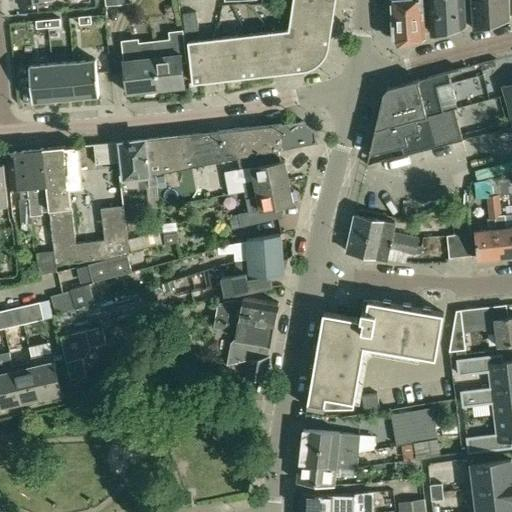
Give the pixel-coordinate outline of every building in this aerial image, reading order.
[(335,0),(293,0),(292,10),(325,16),(333,17),(335,0)] [(398,43),(402,42),(423,37),(420,0),(391,0),(394,37),(394,41),(398,43)] [(429,0),(431,30),(431,35),(448,30),(446,0),(429,0)] [(446,0),(448,30),(465,26),(463,0),(446,0)] [(471,0),(473,29),(491,24),(489,0),(471,0)] [(489,0),(491,24),(509,19),(507,0),(489,0)] [(333,17),(325,16),(292,10),(288,29),(320,61),(322,60),(324,57),(325,55),(327,52),(328,49),(329,47),(333,17)] [(185,34),(199,32),(196,12),(183,14),(185,34)] [(92,23),(91,15),(79,16),(79,25),(92,23)] [(60,18),(48,19),(49,27),(61,26),(60,18)] [(48,19),(36,20),(37,28),(49,27),(48,19)] [(274,74),(306,70),(309,69),(312,68),(315,66),(317,64),(320,61),(288,29),(270,31),(274,74)] [(154,56),(156,56),(156,62),(159,89),(186,86),(183,53),(186,53),(183,30),(169,31),(170,38),(152,40),(153,44),(154,56)] [(274,74),(270,31),(240,35),(244,77),(274,74)] [(217,37),(220,72),(221,79),(244,77),(240,35),(217,37)] [(193,82),(221,79),(220,72),(217,37),(189,41),(193,82)] [(156,56),(154,56),(153,44),(152,40),(139,42),(139,38),(122,40),(124,60),(123,60),(126,93),(159,89),(156,62),(156,56)] [(73,61),(77,97),(99,95),(96,59),(73,61)] [(73,61),(52,63),(55,99),(77,97),(73,61)] [(33,101),(55,99),(52,63),(30,65),(33,101)] [(383,92),(375,128),(427,117),(441,113),(455,110),(458,109),(451,82),(448,72),(434,76),(388,88),(383,92)] [(511,82),(502,85),(511,123),(511,82)] [(401,145),(404,154),(462,139),(455,110),(441,113),(427,117),(375,128),(370,153),(401,145)] [(153,138),(156,174),(237,157),(279,149),(317,141),(316,130),(305,122),(153,138)] [(153,138),(121,141),(125,178),(148,175),(149,185),(157,185),(156,174),(153,138)] [(83,187),(80,145),(77,145),(77,146),(65,148),(64,146),(42,149),(46,184),(48,196),(50,211),(54,251),(56,265),(111,258),(129,254),(123,204),(101,206),(105,239),(75,242),(70,188),(83,187)] [(46,184),(42,149),(24,150),(29,199),(31,216),(43,214),(41,197),(48,196),(46,184)] [(240,170),(225,173),(229,195),(245,192),(290,183),(286,161),(281,161),(279,149),(237,157),(240,170)] [(19,188),(21,199),(18,200),(22,233),(32,232),(30,216),(31,216),(29,199),(24,150),(6,152),(11,188),(19,188)] [(0,206),(8,205),(4,164),(0,164),(0,206)] [(160,186),(167,185),(165,175),(158,176),(160,186)] [(248,211),(237,213),(237,215),(239,227),(282,217),(281,208),(294,206),(290,183),(245,192),(246,200),(248,209),(248,211)] [(494,196),(488,196),(490,208),(500,206),(499,195),(494,196)] [(500,206),(490,208),(491,219),(496,218),(501,218),(501,215),(500,206)] [(467,207),(451,209),(454,233),(470,231),(467,207)] [(354,214),(350,232),(416,245),(418,238),(392,233),(394,222),(354,214)] [(511,255),(511,227),(506,228),(505,217),(501,218),(496,218),(500,257),(511,255)] [(475,231),(478,259),(500,257),(496,218),(491,219),(489,219),(490,230),(475,231)] [(415,254),(416,245),(350,232),(347,251),(386,258),(388,248),(415,254)] [(179,233),(163,234),(164,245),(180,241),(179,233)] [(231,243),(218,245),(219,252),(234,250),(235,262),(247,258),(283,253),(282,233),(247,240),(247,242),(231,243)] [(471,234),(459,235),(462,257),(474,256),(471,234)] [(450,258),(462,257),(459,235),(447,236),(450,258)] [(56,265),(54,251),(36,253),(40,274),(57,271),(56,265)] [(231,266),(232,275),(221,277),(225,296),(271,286),(271,273),(284,271),(283,253),(247,258),(235,262),(235,266),(231,266)] [(88,264),(92,282),(112,277),(132,272),(128,254),(111,259),(88,264)] [(70,290),(64,292),(51,296),(56,314),(76,308),(94,303),(89,284),(70,289),(70,290)] [(219,303),(217,314),(274,325),(278,303),(239,297),(239,300),(233,299),(219,303)] [(324,313),(317,351),(306,409),(324,412),(353,412),(365,346),(435,359),(443,314),(368,300),(368,302),(366,312),(362,311),(360,319),(324,313)] [(20,306),(24,323),(33,321),(29,304),(20,306)] [(15,325),(24,323),(20,306),(12,308),(15,325)] [(461,311),(464,332),(496,328),(498,345),(511,343),(511,317),(508,318),(507,306),(461,311)] [(466,349),(465,342),(464,332),(461,311),(455,312),(449,351),(466,349)] [(226,365),(248,360),(267,355),(269,355),(274,325),(217,314),(215,327),(238,331),(237,338),(231,337),(226,365)] [(129,322),(110,326),(112,338),(131,333),(129,322)] [(90,346),(106,343),(103,326),(60,335),(70,379),(87,376),(83,357),(90,346)] [(9,351),(0,352),(0,402),(1,406),(20,401),(13,365),(9,351)] [(32,361),(40,397),(62,392),(53,351),(31,356),(32,361)] [(511,385),(511,360),(503,362),(502,354),(457,359),(459,374),(490,370),(492,387),(492,388),(511,385)] [(245,376),(265,380),(269,355),(267,355),(248,360),(245,376)] [(20,401),(40,397),(32,361),(13,365),(20,401)] [(492,387),(461,391),(463,406),(494,402),(495,416),(511,413),(511,385),(492,388),(492,387)] [(377,393),(362,395),(365,410),(380,407),(377,393)] [(401,444),(437,438),(434,425),(431,409),(394,415),(400,445),(401,444)] [(511,413),(495,416),(497,433),(467,437),(469,452),(511,446),(511,413)] [(359,435),(303,429),(301,446),(358,451),(359,435)] [(437,438),(414,442),(417,460),(421,459),(440,456),(437,438)] [(356,467),(358,451),(301,446),(299,462),(341,466),(356,467)] [(475,487),(511,482),(511,465),(511,464),(511,463),(511,459),(472,464),(475,487)] [(341,466),(299,462),(297,481),(334,485),(335,475),(340,475),(341,466)] [(511,505),(511,482),(475,487),(477,510),(511,505)] [(443,491),(442,483),(430,484),(431,492),(443,491)] [(431,492),(432,500),(444,499),(443,491),(431,492)] [(303,492),(302,511),(354,511),(355,494),(303,492)] [(425,499),(412,500),(413,511),(426,511),(425,499)] [(399,511),(413,511),(412,500),(398,502),(399,511)]
